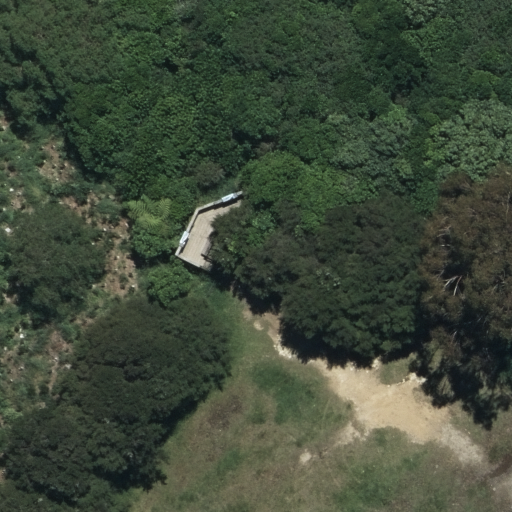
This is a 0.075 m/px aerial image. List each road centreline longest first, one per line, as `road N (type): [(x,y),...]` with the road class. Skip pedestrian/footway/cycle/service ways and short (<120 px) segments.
road 1 (track): [(242,261),(511,478)]
road 2 (track): [(254,511),(274,469),(384,375)]
